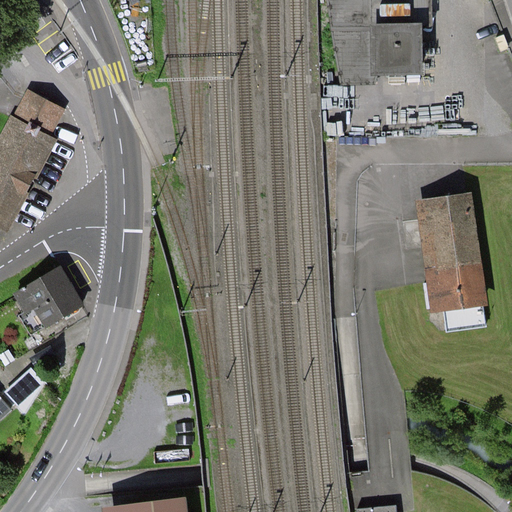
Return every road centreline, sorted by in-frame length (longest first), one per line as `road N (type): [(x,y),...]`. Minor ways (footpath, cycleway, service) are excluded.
road 1 (tertiary): [(21,511),(65,444),(100,365),(124,227)]
road 2 (tertiary): [(124,227),(117,109),(79,0)]
road 3 (residential): [(0,267),(66,230),(124,227)]
